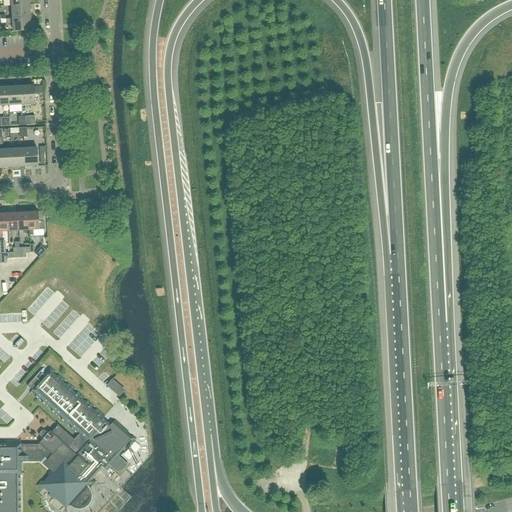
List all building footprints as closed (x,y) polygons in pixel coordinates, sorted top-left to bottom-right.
[(12,6),(13,19),(31,18),(30,6),(12,6)] [(32,31),(31,18),(13,19),(13,32),(32,31)] [(34,86),(21,87),(22,105),(35,105),(34,86)] [(9,106),(22,105),(21,87),(8,88),(9,106)] [(0,106),(9,106),(8,88),(0,88),(0,106)] [(24,149),(25,167),(38,167),(37,148),(24,149)] [(12,150),(13,168),(25,167),(24,149),(12,150)] [(0,150),(0,168),(13,168),(12,150),(0,150)] [(39,212),(28,213),(29,231),(36,230),(36,234),(38,235),(40,235),(40,236),(40,231),(40,230),(45,230),(44,221),(39,222),(39,212)] [(18,213),(8,214),(9,232),(19,231),(18,213)] [(29,231),(28,213),(18,213),(19,231),(19,237),(29,236),(29,231)] [(8,214),(0,214),(0,236),(3,237),(3,232),(9,232),(8,214)] [(39,258),(46,251),(41,246),(34,254),(39,258)] [(128,432),(116,422),(115,421),(110,426),(107,423),(109,421),(107,423),(103,419),(105,417),(96,409),(95,411),(92,409),(93,407),(86,401),(85,402),(82,400),(83,398),(77,392),(76,394),(73,391),(74,390),(67,384),(66,385),(63,383),(64,381),(58,375),(56,377),(53,374),(55,373),(50,368),(40,378),(42,380),(29,394),(30,394),(33,391),(37,395),(36,396),(39,399),(41,398),(44,401),(42,402),(49,408),(50,406),(53,409),(52,411),(58,417),(60,415),(63,418),(62,420),(68,425),(69,424),(72,426),(71,428),(77,433),(79,432),(80,433),(75,440),(58,425),(41,445),(21,445),(21,438),(20,438),(20,444),(0,444),(0,511),(20,511),(20,476),(14,476),(14,474),(25,474),(25,473),(21,473),(21,467),(28,467),(28,462),(40,462),(53,473),(42,485),(67,507),(68,505),(70,507),(75,510),(80,511),(85,509),(90,506),(93,501),(94,495),(92,490),(89,486),(87,484),(103,467),(107,470),(112,465),(110,464),(114,459),(116,461),(120,456),(119,454),(123,450),(124,451),(129,446),(127,445),(131,440),(133,442),(136,439),(133,436),(131,438),(127,434),(128,432)] [(112,376),(106,384),(118,395),(125,387),(112,376)]
